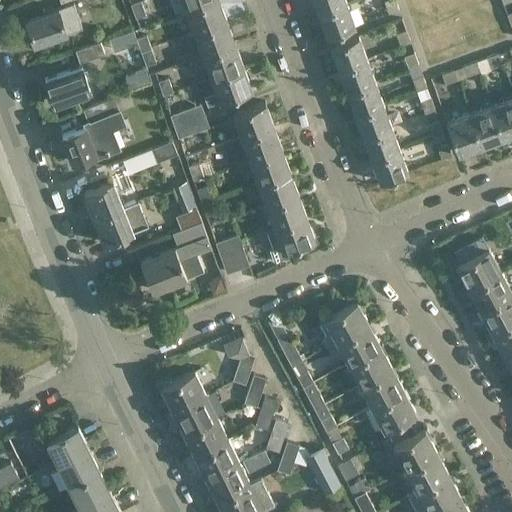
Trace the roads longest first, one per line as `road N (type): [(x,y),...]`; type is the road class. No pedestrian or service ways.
road 1 (residential): [(107,368),(372,247)]
road 2 (tertiary): [(107,368),(0,103)]
road 3 (residential): [(511,479),(372,247)]
road 4 (residential): [(372,247),(298,89),(267,0)]
road 5 (tertiary): [(173,511),(107,368)]
road 6 (residential): [(372,247),(511,187)]
